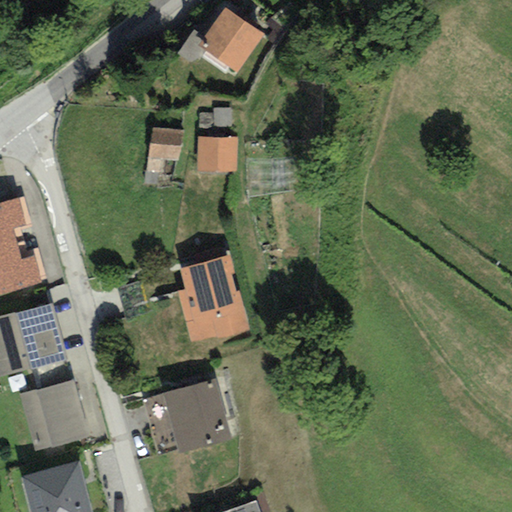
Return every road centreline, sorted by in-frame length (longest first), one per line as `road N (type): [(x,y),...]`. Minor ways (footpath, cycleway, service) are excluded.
road 1 (residential): [(18,114),(136,511)]
road 2 (tertiary): [(18,114),(168,0)]
